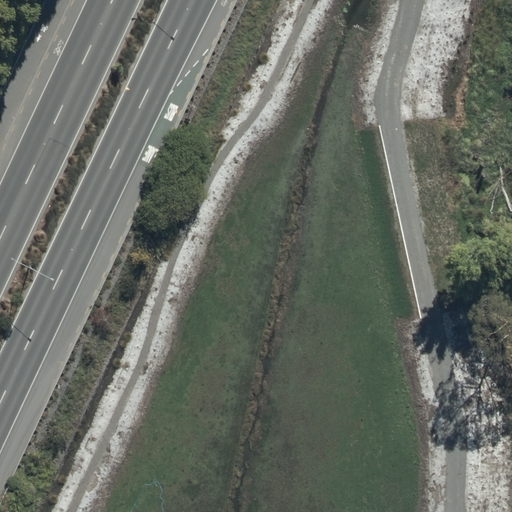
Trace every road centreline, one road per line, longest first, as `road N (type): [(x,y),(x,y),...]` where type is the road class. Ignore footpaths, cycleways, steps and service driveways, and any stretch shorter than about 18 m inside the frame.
road 1 (secondary): [(199,0),(0,423)]
road 2 (secondary): [(0,239),(114,0)]
